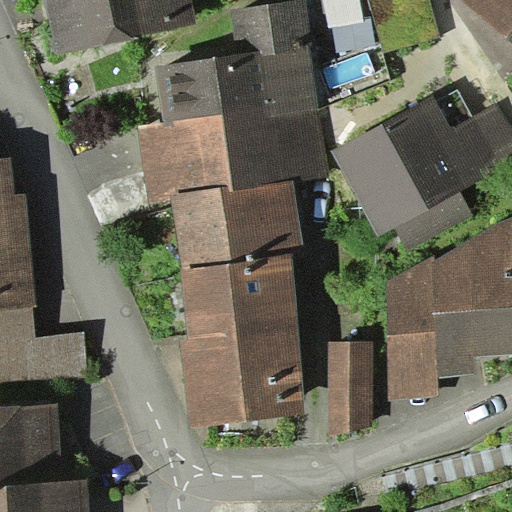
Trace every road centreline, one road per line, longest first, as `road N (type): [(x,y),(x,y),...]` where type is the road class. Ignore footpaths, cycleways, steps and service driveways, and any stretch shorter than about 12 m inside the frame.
road 1 (residential): [(0,78),(165,481)]
road 2 (residential): [(511,399),(468,413),(376,470),(165,481)]
